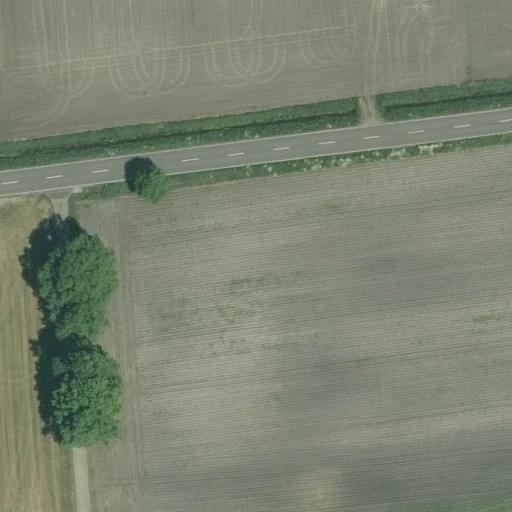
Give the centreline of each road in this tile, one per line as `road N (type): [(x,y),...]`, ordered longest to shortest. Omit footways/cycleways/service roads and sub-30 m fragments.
road 1 (tertiary): [(0,186),(511,127)]
road 2 (track): [(59,178),(81,511)]
